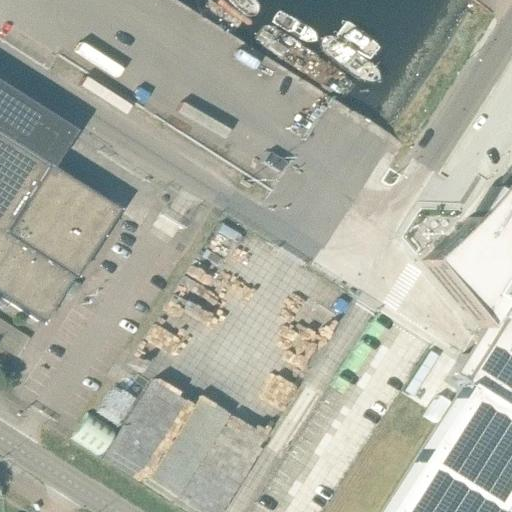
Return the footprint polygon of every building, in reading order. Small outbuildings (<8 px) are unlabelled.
[(0,299),(35,322),(80,252),(106,211),(42,170),(66,131),(0,89),(0,299)] [(282,163),(265,152),(259,162),(276,173),(282,163)] [(448,374),(462,383),(511,414),(511,162),(496,184),(503,189),(498,196),(485,187),(470,211),(483,219),(479,226),(466,218),(444,240),(420,261),(477,329),(448,374)] [(0,349),(13,358),(25,339),(0,323),(0,349)] [(379,511),(511,511),(511,414),(462,383),(460,385),(379,511)] [(110,386),(95,412),(116,425),(132,398),(110,386)] [(96,455),(113,430),(85,412),(69,438),(96,455)]
